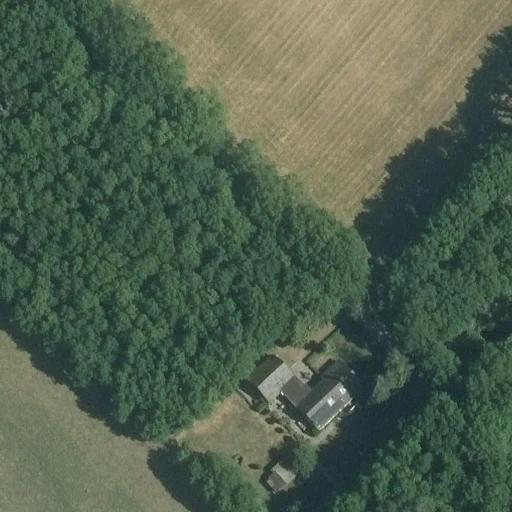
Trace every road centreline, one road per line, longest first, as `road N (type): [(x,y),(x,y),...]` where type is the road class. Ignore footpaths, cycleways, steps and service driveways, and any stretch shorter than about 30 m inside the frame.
road 1 (track): [(511,472),(46,0)]
road 2 (track): [(511,193),(383,340)]
